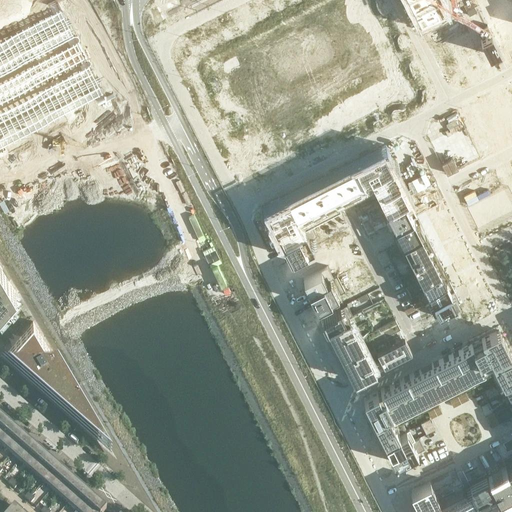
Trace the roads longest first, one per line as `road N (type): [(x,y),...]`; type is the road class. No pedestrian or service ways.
road 1 (secondary): [(364,511),(242,265)]
road 2 (residential): [(333,401),(241,208)]
road 3 (residential): [(333,401),(507,312)]
road 4 (residential): [(241,208),(414,123)]
road 5 (residential): [(111,486),(0,388)]
road 6 (secondary): [(0,122),(131,56)]
road 7 (residential): [(477,249),(414,123)]
road 8 (secondary): [(118,9),(0,68)]
road 9 (residential): [(387,511),(333,401)]
